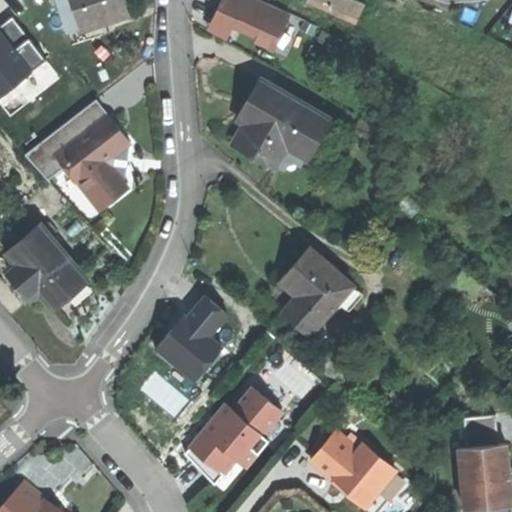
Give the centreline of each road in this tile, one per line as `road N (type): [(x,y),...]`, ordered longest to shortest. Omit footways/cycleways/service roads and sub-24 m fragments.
road 1 (residential): [(175,0),(187,170),(181,230),(159,280),(66,401)]
road 2 (residential): [(66,401),(139,472),(160,511)]
